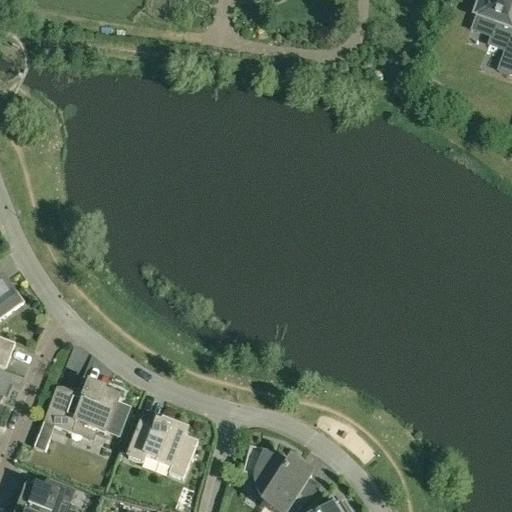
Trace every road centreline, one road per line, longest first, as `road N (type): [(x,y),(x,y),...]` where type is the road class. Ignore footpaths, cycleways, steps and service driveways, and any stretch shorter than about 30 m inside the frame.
road 1 (unclassified): [(229,409),(146,373),(53,310)]
road 2 (unclassified): [(384,511),(316,434),(256,410),(229,409)]
road 3 (unclassified): [(0,454),(53,310)]
road 4 (residential): [(53,310),(0,199)]
